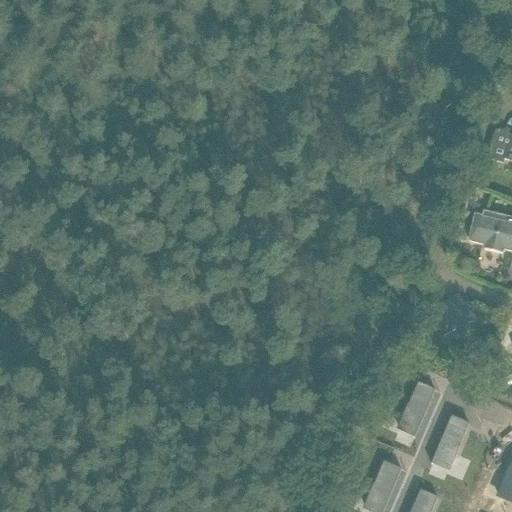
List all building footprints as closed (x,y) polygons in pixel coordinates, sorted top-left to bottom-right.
[(497,133),(488,161),(503,166),(504,161),(511,163),(511,137),(511,138),(497,133)] [(511,221),(484,214),(482,219),(475,217),(468,243),(485,247),(484,251),(501,255),(502,251),(511,253),(511,221)] [(430,318),(439,335),(441,339),(476,320),(467,305),(464,306),(459,296),(440,306),(442,311),(430,318)] [(499,321),(484,315),(482,322),(497,327),(499,321)] [(470,365),(467,375),(477,378),(480,368),(470,365)] [(418,384),(398,431),(416,438),(436,391),(418,384)] [(453,417),(432,464),(449,472),(470,425),(453,417)] [(384,462),(363,510),(367,511),(383,511),(402,470),(384,462)] [(511,466),(499,499),(511,503),(511,466)] [(421,492),(412,511),(432,511),(438,499),(421,492)]
